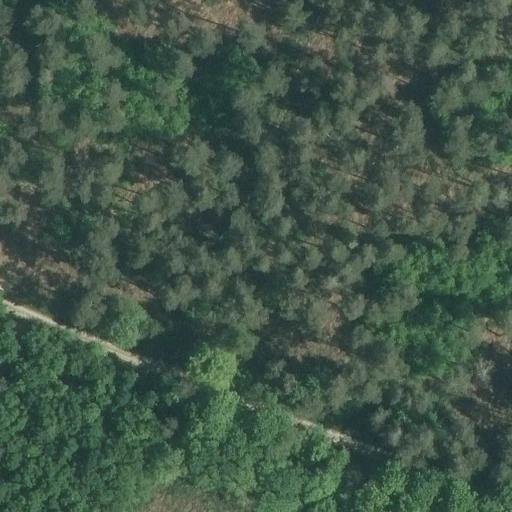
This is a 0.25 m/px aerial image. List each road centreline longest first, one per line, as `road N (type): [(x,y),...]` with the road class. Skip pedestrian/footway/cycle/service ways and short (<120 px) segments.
road 1 (track): [(511,511),(0,314)]
road 2 (track): [(169,374),(320,0)]
